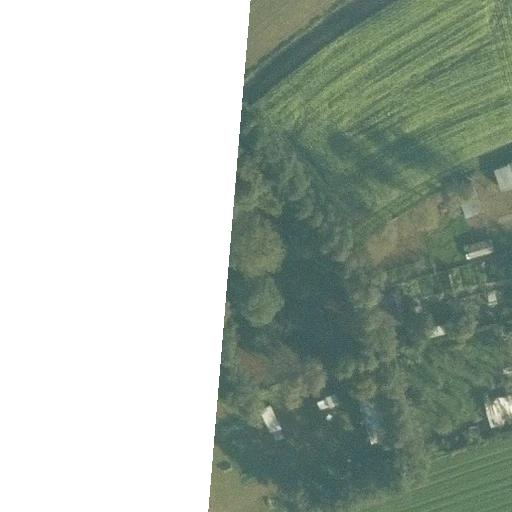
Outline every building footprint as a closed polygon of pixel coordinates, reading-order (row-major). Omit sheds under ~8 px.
[(511,160),(492,168),(499,188),(511,183),(511,160)] [(480,208),(469,183),(454,189),(464,215),(480,208)] [(489,240),(467,247),(470,258),(493,251),(489,240)] [(406,319),(397,289),(372,297),(381,327),(406,319)] [(389,359),(349,372),(367,431),(407,419),(389,359)] [(489,419),(511,413),(511,408),(508,393),(484,399),(489,419)]
